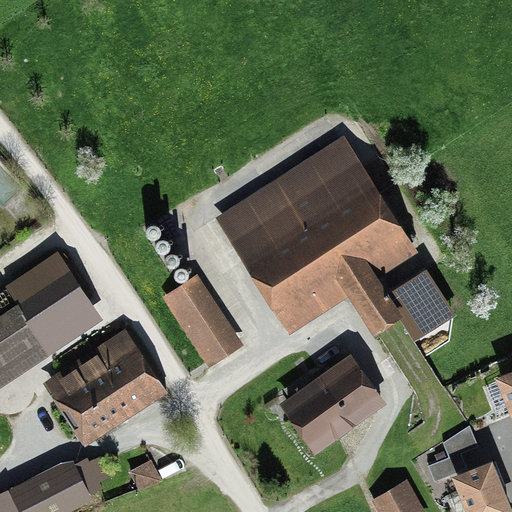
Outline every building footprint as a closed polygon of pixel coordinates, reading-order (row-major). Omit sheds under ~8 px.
[(403,237),(343,144),(223,220),(283,313),(291,308),(294,313),(299,309),(297,305),(341,277),(377,332),(399,318),(386,298),(389,296),(386,292),(383,293),(363,262),(403,237)] [(146,230),(148,235),(153,238),(158,237),(161,233),(161,226),(154,223),(149,225),(146,230)] [(156,244),(158,249),(162,252),(167,251),(170,248),(170,240),(163,237),(158,239),(156,244)] [(165,259),(166,264),(171,266),(176,266),(179,262),(179,255),(172,251),(167,253),(165,259)] [(88,300),(56,253),(5,286),(18,306),(0,317),(0,362),(40,337),(37,333),(88,300)] [(173,273),(175,279),(180,281),(185,281),(188,277),(188,269),(181,266),(176,268),(173,273)] [(194,278),(168,295),(210,362),(237,345),(194,278)] [(0,307),(3,309),(8,309),(13,306),(14,299),(9,293),(5,291),(0,293),(0,307)] [(160,382),(126,329),(93,350),(97,356),(54,385),(84,431),(160,382)] [(382,404),(350,360),(290,404),(317,442),(362,411),(365,416),(382,404)] [(511,374),(501,379),(511,406),(511,374)] [(443,442),(449,457),(449,458),(461,453),(478,446),(469,425),(443,442)] [(428,465),(435,481),(467,468),(461,453),(449,458),(449,457),(428,465)] [(54,474),(0,501),(0,511),(52,511),(100,489),(96,480),(107,475),(99,458),(87,464),(87,463),(75,468),(73,463),(54,473),(54,474)] [(490,464),(457,478),(470,511),(507,511),(509,511),(490,464)] [(421,511),(408,488),(378,505),(382,511),(421,511)]
